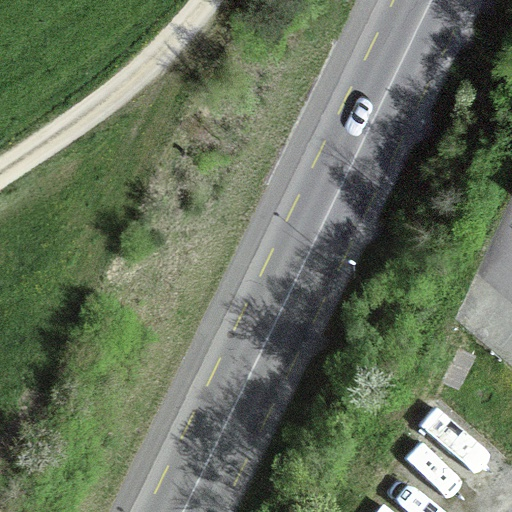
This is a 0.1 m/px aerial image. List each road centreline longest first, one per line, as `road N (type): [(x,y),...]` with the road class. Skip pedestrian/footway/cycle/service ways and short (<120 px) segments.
road 1 (primary): [(183,511),(430,0)]
road 2 (track): [(212,0),(186,45),(0,174)]
